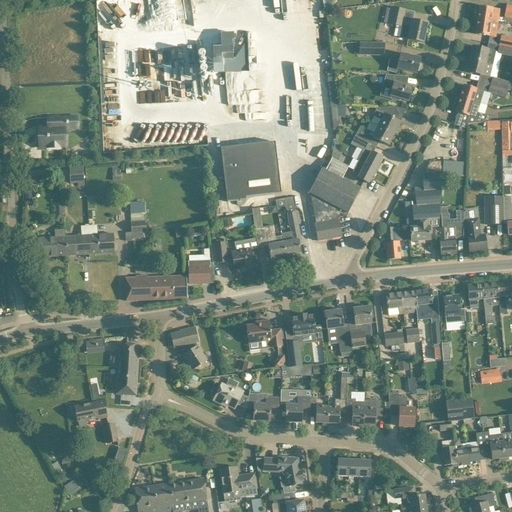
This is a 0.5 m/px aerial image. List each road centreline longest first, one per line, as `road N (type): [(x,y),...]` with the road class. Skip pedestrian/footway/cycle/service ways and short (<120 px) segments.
road 1 (unclassified): [(26,333),(1,0)]
road 2 (residential): [(346,280),(424,120),(455,0)]
road 3 (secondary): [(157,314),(346,280)]
road 4 (residential): [(323,442),(239,433),(161,395)]
road 5 (secondary): [(346,280),(511,264)]
road 6 (secondary): [(26,333),(157,314)]
road 7 (residential): [(439,488),(383,444),(323,442)]
road 8 (unclassified): [(111,511),(144,411),(161,395)]
